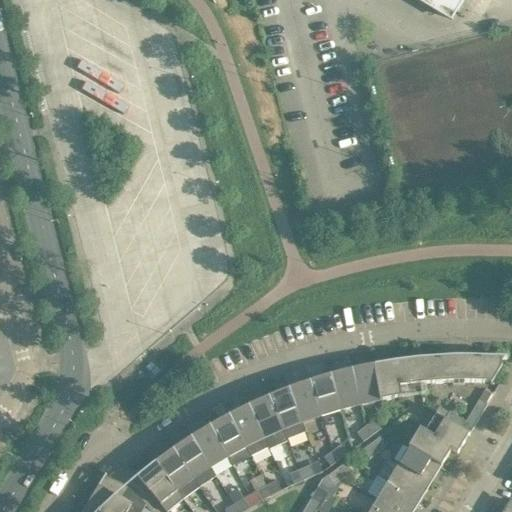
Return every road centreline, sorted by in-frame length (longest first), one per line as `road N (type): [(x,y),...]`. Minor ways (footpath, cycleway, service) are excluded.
road 1 (residential): [(55,511),(95,447),(138,442),(219,387),(287,358),(365,338),(511,330)]
road 2 (tertiary): [(4,511),(61,418),(77,361),(0,53)]
road 3 (residential): [(0,422),(26,373),(0,239)]
